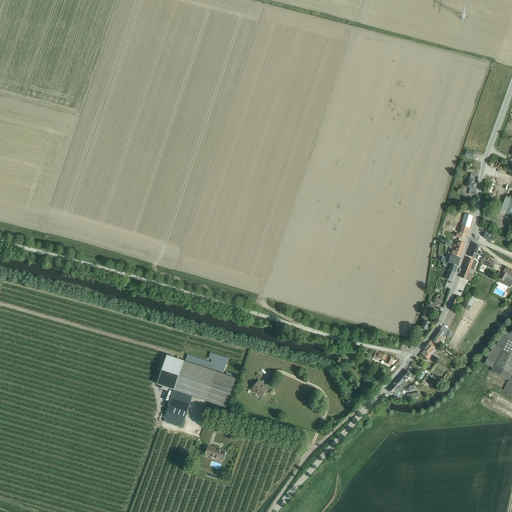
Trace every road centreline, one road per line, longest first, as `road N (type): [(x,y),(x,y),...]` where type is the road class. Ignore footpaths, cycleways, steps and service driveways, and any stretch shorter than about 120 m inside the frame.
road 1 (unclassified): [(411,358),(0,241)]
road 2 (track): [(77,261),(153,270),(269,307),(306,329)]
road 3 (tertiary): [(274,511),(411,358)]
road 4 (track): [(165,351),(0,304)]
road 5 (tertiary): [(472,236),(484,162),(511,85)]
road 6 (track): [(271,511),(309,450),(372,402)]
road 7 (tertiary): [(411,358),(441,319),(472,236)]
